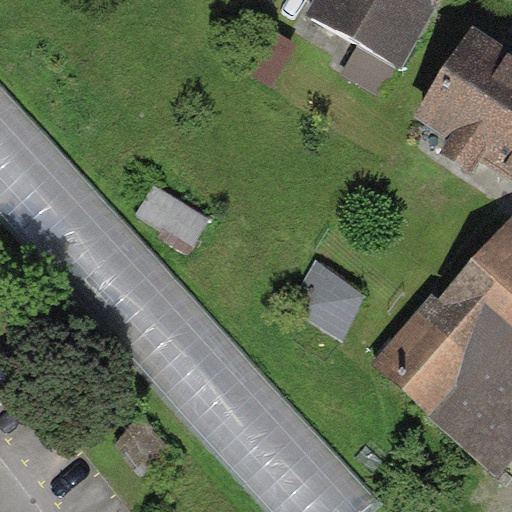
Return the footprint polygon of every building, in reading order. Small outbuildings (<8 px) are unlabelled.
[(445,0),(324,0),(312,22),(403,74),(445,0)] [(511,67),(466,40),(413,127),(511,186),(511,67)] [(0,234),(254,511),(339,511),(368,486),(0,84),(0,234)] [(511,443),(511,246),(413,350),(511,443)] [(0,401),(69,347),(0,259),(0,401)] [(345,337),(373,303),(328,265),(300,299),(345,337)]
